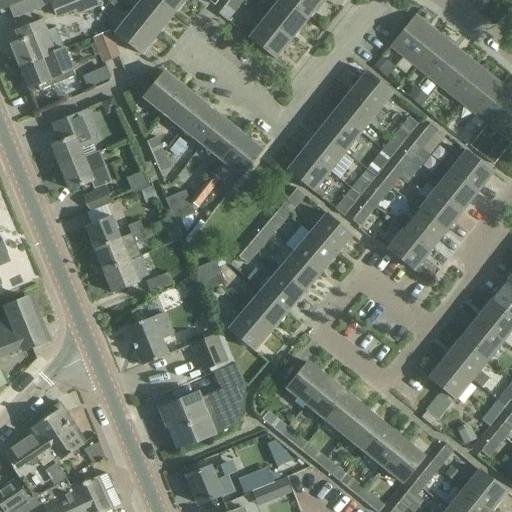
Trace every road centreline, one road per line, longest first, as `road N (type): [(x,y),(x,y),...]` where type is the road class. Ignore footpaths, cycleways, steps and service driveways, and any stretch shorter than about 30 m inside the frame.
road 1 (residential): [(186,47),(282,119),(380,0)]
road 2 (secondary): [(92,352),(0,125)]
road 3 (residential): [(425,332),(364,279),(320,330),(384,385)]
road 4 (secondary): [(156,511),(92,352)]
road 5 (residential): [(425,332),(511,218)]
road 6 (residential): [(0,427),(61,365),(92,352)]
